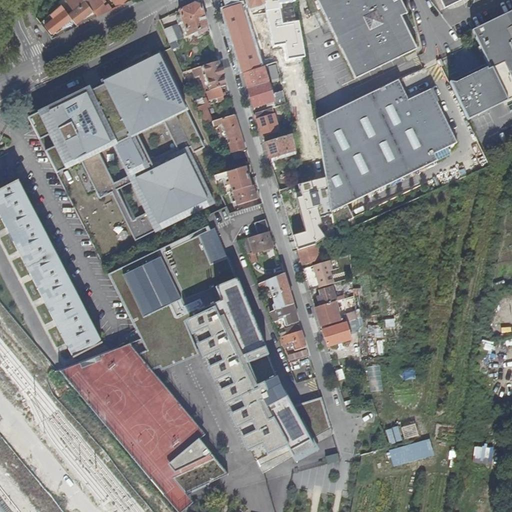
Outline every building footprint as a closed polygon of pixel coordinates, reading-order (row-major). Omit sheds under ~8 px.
[(75,23),(92,10),(84,0),(74,0),(76,3),(72,6),(73,8),(66,12),(71,19),(75,23)] [(84,0),(92,10),(97,17),(108,12),(98,0),(84,0)] [(261,11),(267,9),(264,0),(246,0),(247,1),(250,10),(260,7),(261,11)] [(317,0),(318,0),(357,80),(418,49),(402,17),(408,14),(401,0),(400,0),(395,2),(393,0),(317,0)] [(440,0),(445,10),(465,0),(440,0)] [(51,34),(71,19),(66,12),(60,4),(50,14),(54,19),(45,26),(51,34)] [(196,33),(198,32),(199,35),(209,30),(202,6),(195,4),(179,11),(181,16),(183,22),(188,37),(196,33)] [(240,7),(224,11),(243,74),(264,68),(271,66),(278,64),(275,47),(255,53),(240,7)] [(469,120),(511,99),(511,11),(472,31),(490,67),(452,86),(469,120)] [(262,22),(269,20),(267,12),(260,14),(262,22)] [(172,26),(164,29),(169,42),(177,39),(172,26)] [(101,83),(91,88),(93,92),(91,93),(89,89),(28,119),(56,175),(82,162),(100,199),(111,193),(117,191),(114,184),(99,154),(114,146),(127,173),(132,170),(134,174),(129,176),(132,183),(147,213),(156,231),(213,203),(187,150),(190,148),(193,154),(205,148),(159,54),(103,82),(105,86),(103,87),(101,83)] [(219,62),(192,70),(194,78),(200,76),(205,93),(206,93),(207,92),(207,93),(222,88),(227,87),(219,62)] [(274,75),(280,73),(278,64),(271,66),(274,75)] [(273,98),(264,68),(243,74),(255,114),(263,112),(287,105),(284,92),(276,95),(276,97),(273,98)] [(332,214),(354,203),(439,161),(436,155),(458,143),(431,90),(409,101),(400,81),(316,121),(332,214)] [(207,92),(206,93),(209,102),(215,100),(216,103),(224,101),(223,97),(224,97),(222,88),(207,93),(207,92)] [(212,122),(201,94),(192,97),(204,125),(212,122)] [(235,162),(248,158),(236,116),(212,123),(214,128),(224,126),(235,162)] [(274,116),(257,121),(260,129),(276,124),(274,116)] [(279,132),(276,124),(260,129),(262,137),(279,132)] [(271,163),(297,155),(293,135),(265,144),(271,163)] [(231,186),(233,193),(254,186),(257,186),(254,177),(253,178),(249,180),(245,168),(214,178),(216,183),(228,179),(230,184),(231,186)] [(114,184),(117,191),(132,183),(129,176),(114,184)] [(0,189),(0,217),(73,358),(71,359),(72,360),(102,345),(101,343),(100,344),(17,182),(18,182),(17,181),(0,189)] [(254,186),(233,193),(237,205),(258,199),(254,186)] [(132,221),(117,191),(111,193),(135,242),(156,231),(147,213),(132,221)] [(354,203),(332,214),(335,231),(348,223),(348,222),(358,218),(354,203)] [(215,222),(228,221),(227,211),(214,213),(215,222)] [(255,224),(259,236),(267,234),(270,233),(266,221),(255,224)] [(106,271),(108,275),(197,235),(212,266),(227,259),(214,231),(211,233),(207,225),(106,271)] [(271,247),(267,234),(259,236),(252,238),(240,242),(250,265),(258,264),(255,254),(264,250),(265,251),(266,251),(266,248),(271,247)] [(175,498),(228,474),(145,374),(193,355),(188,341),(193,340),(186,322),(191,320),(260,467),(280,458),(277,452),(288,447),(297,464),(320,451),(316,445),(314,440),(332,430),(332,428),(322,399),(290,408),(283,394),(279,397),(276,391),(280,389),(227,259),(212,266),(197,235),(108,275),(136,332),(129,335),(133,343),(61,371),(163,495),(168,491),(175,498)] [(319,255),(316,245),(298,251),(303,267),(324,260),(322,254),(319,255)] [(334,272),(332,262),(314,267),(320,289),(336,284),(332,273),(334,272)] [(272,307),(268,309),(270,314),(280,310),(294,305),(284,275),(258,286),(261,291),(270,288),(274,304),(272,307)] [(492,287),(490,296),(508,289),(506,281),(492,287)] [(320,308),(334,303),(336,302),(332,288),(322,291),(324,296),(317,299),(320,308)] [(354,307),(352,297),(337,298),(338,309),(354,307)] [(334,303),(320,308),(319,308),(323,320),(319,321),(321,329),(340,323),(334,303)] [(281,313),(281,312),(284,312),(288,325),(299,321),(294,305),(280,310),(281,313)] [(284,320),(281,312),(281,313),(280,310),(270,314),(274,323),(284,320)] [(348,323),(357,320),(357,314),(346,317),(348,323)] [(351,336),(359,334),(357,320),(348,323),(322,331),(327,348),(353,341),(351,336)] [(294,334),(293,328),(284,330),(287,336),(294,334)] [(296,349),(306,346),(302,332),(294,334),(287,336),(280,338),(282,345),(293,342),(296,349)] [(308,351),(287,357),(290,362),(293,361),(296,361),(310,357),(308,351)] [(299,370),(296,371),(298,375),(314,371),(310,357),(296,361),(299,370)] [(299,370),(296,361),(293,361),(294,365),(291,366),(293,372),(296,371),(299,370)] [(380,365),(367,367),(370,392),(383,391),(380,365)] [(338,380),(344,379),(341,369),(335,371),(338,380)] [(314,440),(316,445),(334,435),(332,430),(314,440)] [(494,448),(474,447),(473,465),(493,466),(494,448)] [(326,457),(328,463),(340,460),(338,454),(326,457)]
